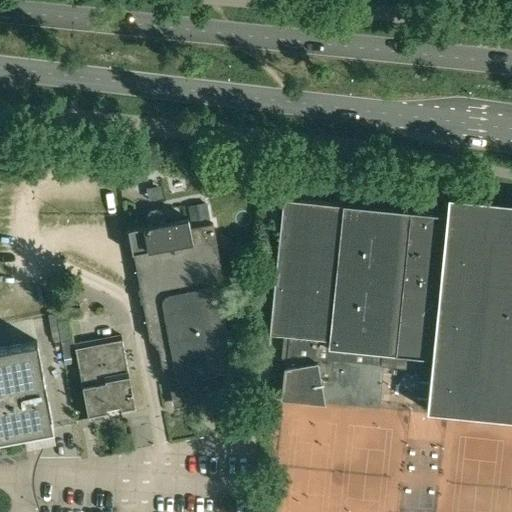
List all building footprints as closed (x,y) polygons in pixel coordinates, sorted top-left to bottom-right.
[(511,212),(451,206),(451,204),(447,204),(445,214),(441,214),(342,204),(282,198),(269,333),(288,335),(281,398),(323,402),(321,390),(377,395),(380,368),(380,366),(430,370),(426,410),(430,411),(430,409),(511,416),(511,212)] [(280,222),(282,202),(264,201),(262,220),(280,222)] [(145,219),(146,220),(147,226),(127,230),(131,254),(149,344),(161,345),(166,371),(168,383),(172,382),(176,404),(241,392),(237,370),(241,370),(239,357),(231,358),(219,294),(208,239),(192,243),(187,219),(165,223),(164,217),(163,215),(162,214),(161,212),(160,211),(159,210),(157,210),(155,209),(154,210),(152,210),(151,210),(149,211),(148,212),(147,214),(146,215),(146,217),(145,219)] [(78,306),(56,311),(57,320),(80,316),(78,306)] [(61,346),(56,321),(55,313),(48,314),(54,347),(61,346)] [(67,319),(56,321),(61,346),(72,344),(67,319)] [(121,336),(97,340),(74,345),(88,419),(111,414),(135,410),(121,336)] [(0,439),(53,430),(36,341),(0,348),(0,439)]
